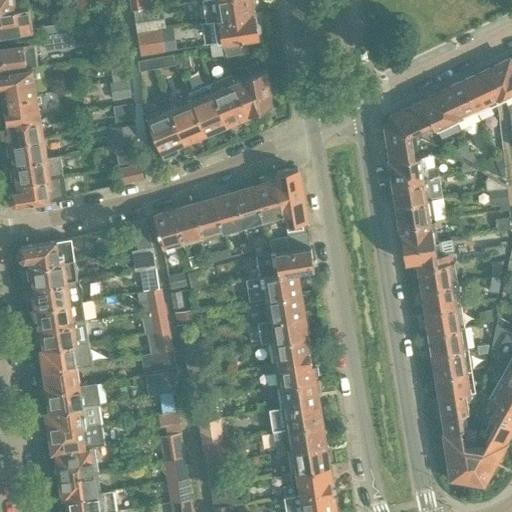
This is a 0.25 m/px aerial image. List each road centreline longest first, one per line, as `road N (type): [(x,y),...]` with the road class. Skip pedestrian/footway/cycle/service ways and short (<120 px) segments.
road 1 (secondary): [(427,511),(359,108)]
road 2 (secondary): [(314,132),(378,511)]
road 3 (residential): [(314,132),(208,173),(0,226)]
road 4 (residential): [(359,108),(511,35)]
road 5 (residential): [(27,511),(0,356)]
road 6 (secondary): [(292,0),(314,132)]
